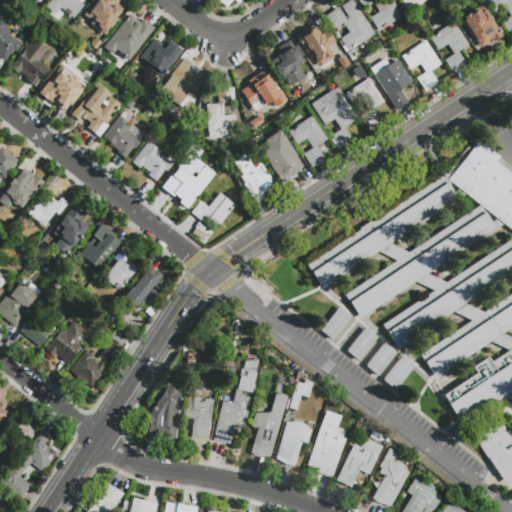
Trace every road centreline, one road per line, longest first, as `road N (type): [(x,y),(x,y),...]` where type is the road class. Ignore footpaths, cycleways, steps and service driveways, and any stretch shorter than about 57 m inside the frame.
road 1 (tertiary): [(209,270),(477,95)]
road 2 (residential): [(0,101),(209,270)]
road 3 (residential): [(100,433),(132,461),(251,484),(321,511)]
road 4 (tertiary): [(100,433),(209,270)]
road 5 (residential): [(0,354),(100,433)]
